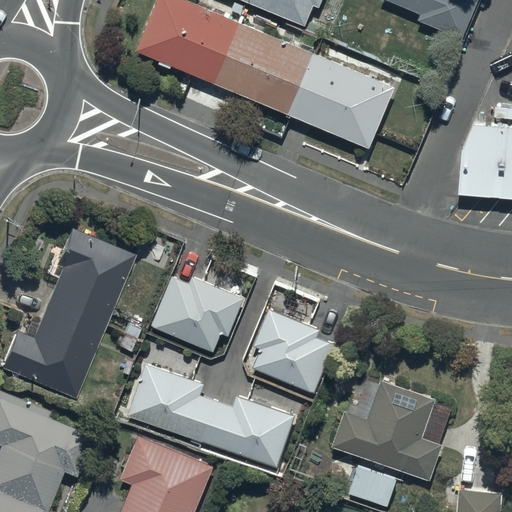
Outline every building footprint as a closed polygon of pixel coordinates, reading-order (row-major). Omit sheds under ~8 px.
[(395,80),(198,0),(154,0),(136,45),(159,55),(156,61),(170,67),(173,60),(257,95),(255,99),(270,105),(271,102),(370,142),(395,80)] [(258,0),(305,20),(313,1),(318,3),(319,0),(258,0)] [(476,0),(397,0),(419,9),(416,15),(462,34),(476,0)] [(511,123),(474,121),(462,145),(459,187),(511,191),(511,123)] [(137,255),(72,228),(56,266),(64,269),(34,339),(17,332),(2,370),(77,401),(137,255)] [(172,277),(151,327),(213,353),(221,334),(229,337),(244,300),(192,277),(189,284),(172,277)] [(322,330),(269,309),(254,347),(260,350),(253,368),(315,392),(334,345),(318,338),(322,330)] [(147,363),(128,416),(276,468),(295,415),(236,394),(232,406),(200,395),(204,384),(147,363)] [(435,399),(380,380),(367,418),(345,411),(332,447),(428,480),(441,443),(422,437),(435,399)] [(0,511),(47,511),(63,473),(76,478),(93,437),(50,420),(52,413),(0,392),(0,511)] [(194,511),(212,468),(138,438),(120,481),(131,485),(120,511),(194,511)] [(397,481),(358,467),(349,494),(388,508),(397,481)] [(501,511),(503,493),(459,490),(457,511),(501,511)]
